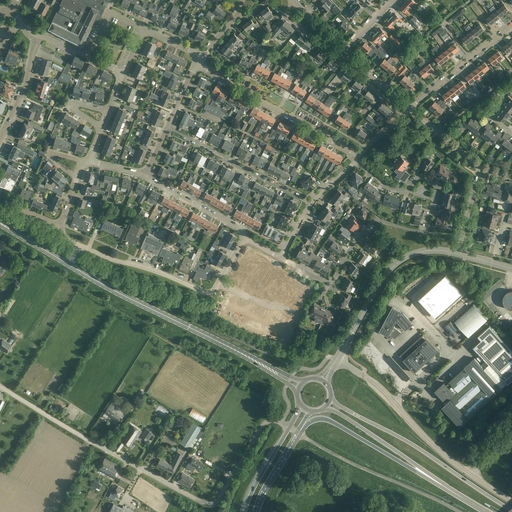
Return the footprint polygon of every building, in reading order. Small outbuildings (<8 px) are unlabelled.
[(43,0),(28,0),(26,6),(44,16),(49,6),(42,2),(43,0)] [(61,0),(47,30),(82,47),(86,39),(71,31),(81,9),(84,5),(73,0),(61,0)] [(73,0),(84,5),(81,9),(87,12),(83,18),(85,19),(83,23),(91,27),(94,29),(108,0),(73,0)] [(133,0),(131,6),(133,7),(131,11),(135,13),(136,12),(139,13),(141,7),(142,6),(136,3),(137,0),(133,0)] [(205,0),(194,0),(194,1),(192,0),(186,0),(183,4),(182,6),(183,7),(185,8),(186,9),(189,5),(189,4),(190,3),(195,6),(197,3),(202,6),(205,0)] [(319,5),(326,13),(330,8),(329,6),(332,3),(329,0),(320,0),(320,1),(321,3),(319,5)] [(141,7),(139,13),(145,16),(146,13),(149,15),(151,8),(154,4),(151,2),(149,7),(146,6),(148,2),(146,1),(145,4),(144,3),(142,7),(141,7)] [(356,6),(353,9),(358,14),(364,8),(357,2),(354,4),(356,6)] [(407,11),(410,8),(405,3),(400,8),(405,13),(408,16),(410,14),(407,11)] [(499,8),(504,14),(509,10),(503,3),(500,5),(502,7),(499,8)] [(212,13),(209,10),(205,16),(210,20),(214,14),(215,14),(216,13),(222,17),(225,12),(216,6),(212,13)] [(491,8),(499,18),(504,14),(499,8),(497,11),(493,6),(491,8)] [(267,20),(271,17),(269,15),(272,12),(268,7),(261,12),(258,15),(260,17),(263,15),(267,20)] [(351,7),(346,13),(353,19),(358,14),(353,9),(351,7)] [(149,15),(151,15),(149,18),(156,21),(159,15),(160,13),(162,9),(160,8),(158,11),(151,8),(149,15)] [(491,8),(489,9),(493,14),(490,16),(494,22),(499,18),(491,8)] [(87,12),(81,9),(71,31),(86,39),(91,27),(83,23),(85,19),(83,18),(87,12)] [(159,15),(156,21),(162,24),(163,22),(165,23),(169,15),(166,13),(166,15),(162,13),(164,10),(164,9),(162,9),(159,15)] [(167,26),(170,28),(169,29),(173,31),(174,29),(174,30),(175,27),(177,27),(179,23),(173,20),(174,17),(175,18),(177,13),(171,10),(169,15),(172,17),(170,19),(167,26)] [(395,13),(390,18),(395,23),(398,20),(401,23),(403,21),(400,18),(395,13)] [(420,17),(416,13),(408,21),(421,33),(422,33),(424,36),(425,34),(432,29),(428,25),(425,29),(418,22),(418,21),(417,20),(420,17)] [(345,18),(340,14),(337,17),(341,21),(337,25),(345,32),(349,28),(342,21),(345,18)] [(490,25),(494,22),(490,16),(488,18),(486,16),(484,18),(490,25)] [(192,19),(190,18),(188,21),(191,23),(188,29),(192,30),(195,24),(196,22),(196,21),(192,19)] [(393,26),(395,23),(390,18),(385,23),(390,28),(391,28),(394,31),(396,29),(393,26)] [(253,22),(251,19),(243,26),(246,31),(254,25),(255,27),(258,24),(256,21),(253,22)] [(289,24),(286,21),(285,22),(285,21),(283,23),(281,22),(272,32),(277,36),(280,32),(288,38),(291,35),(295,30),(289,24)] [(186,23),(183,22),(181,26),(180,27),(178,32),(186,35),(187,32),(188,31),(188,29),(185,27),(186,23)] [(477,26),(475,28),(479,34),(484,30),(478,22),(476,24),(477,26)] [(475,37),(479,34),(475,28),(472,30),(467,24),(466,26),(467,27),(475,37)] [(194,30),(192,35),(195,37),(202,41),(205,36),(200,33),(201,31),(202,31),(203,28),(199,25),(195,31),(194,30)] [(466,36),(470,41),(475,37),(467,27),(465,29),(468,33),(466,36)] [(376,33),(381,38),(383,35),(386,38),(388,36),(385,33),(380,28),(376,33)] [(392,35),(402,44),(405,41),(395,31),(392,35)] [(381,38),(376,33),(371,38),(376,43),(379,46),(381,44),(378,41),(381,38)] [(230,40),(238,47),(241,44),(240,44),(242,42),(240,40),(240,39),(235,35),(230,40)] [(302,45),(307,40),(301,35),(296,40),(302,45)] [(402,44),(392,35),(389,37),(393,42),(398,47),(401,43),(402,44)] [(465,45),(470,41),(466,36),(463,37),(462,35),(459,37),(465,45)] [(238,47),(230,40),(226,45),(231,50),(235,45),(238,47)] [(307,40),(302,45),(300,48),(297,51),(300,53),(302,51),(306,53),(308,50),(313,45),(307,40)] [(17,50),(15,42),(10,43),(11,45),(8,51),(9,51),(5,60),(11,63),(11,64),(12,64),(14,65),(18,55),(17,54),(17,50)] [(145,48),(153,51),(156,46),(148,42),(145,48)] [(372,49),(365,43),(361,47),(368,54),(372,49)] [(449,47),(454,54),(459,50),(454,44),(449,47)] [(511,49),(507,44),(502,48),(509,55),(511,53),(509,51),(511,49)] [(226,55),(231,50),(226,45),(221,50),(226,55)] [(375,48),(384,56),(386,52),(380,46),(377,49),(376,48),(375,48)] [(454,54),(449,47),(445,51),(450,57),(454,54)] [(150,57),(153,51),(145,48),(142,53),(150,57)] [(384,56),(375,48),(373,51),(380,57),(379,58),(381,59),(384,56)] [(164,57),(171,60),(173,54),(167,51),(164,57)] [(316,52),(313,55),(315,57),(314,58),(321,64),(323,62),(324,60),(327,57),(320,51),(318,54),(316,52)] [(440,55),(445,61),(450,57),(445,51),(440,55)] [(498,51),(493,55),(501,65),(498,61),(503,57),(498,51)] [(180,57),(173,54),(171,60),(177,63),(180,57)] [(390,64),(393,61),(397,56),(395,54),(391,58),(390,57),(387,61),(384,59),(380,64),(386,69),(390,64)] [(440,65),(445,61),(440,55),(435,59),(440,65)] [(499,67),(501,65),(493,55),(488,59),(493,65),(496,63),(499,67)] [(250,60),(242,56),(242,58),(239,64),(246,67),(247,66),(250,68),(252,69),(257,60),(254,59),(255,58),(251,57),(250,60)] [(75,57),(72,63),(81,68),(84,62),(75,57)] [(180,57),(177,63),(184,66),(186,60),(180,57)] [(51,61),(42,58),(38,73),(47,76),(47,75),(52,76),(55,77),(56,74),(53,73),(48,72),(51,61)] [(261,75),(268,60),(266,59),(263,63),(262,63),(261,66),(257,65),(254,71),(261,75)] [(268,60),(261,75),(267,78),(271,72),(266,69),(268,66),(271,61),(268,60)] [(329,67),(334,71),(338,66),(331,60),(327,65),(325,67),(327,69),(329,67)] [(386,69),(392,74),(396,69),(393,67),(396,64),(395,63),(393,61),(390,64),(386,69)] [(420,63),(429,74),(434,70),(429,64),(427,66),(425,63),(424,64),(422,61),(420,63)] [(484,62),(479,66),(482,70),(484,72),(489,68),(484,62)] [(65,67),(62,73),(67,74),(72,64),(68,63),(66,68),(65,67)] [(137,63),(135,69),(143,73),(146,67),(137,63)] [(429,74),(420,63),(418,64),(420,67),(420,68),(422,70),(419,72),(424,78),(429,74)] [(97,68),(89,64),(86,71),(94,75),(97,68)] [(407,69),(404,66),(397,74),(400,77),(407,69)] [(479,66),(475,70),(479,76),(484,72),(479,66)] [(271,80),(277,83),(282,72),(284,69),(282,68),(280,71),(279,71),(277,75),(275,73),(271,80)] [(140,79),(143,73),(135,69),(132,75),(132,76),(135,77),(136,77),(140,79)] [(352,77),(342,69),(337,74),(331,82),(324,90),(330,95),(342,80),(343,81),(344,80),(347,83),(352,77)] [(282,72),(277,83),(283,86),(286,79),(288,75),(290,72),(287,70),(285,74),(282,72)] [(475,70),(470,74),(475,80),(479,76),(475,70)] [(111,74),(103,71),(100,78),(107,82),(111,74)] [(167,77),(167,76),(172,78),(168,86),(174,89),(177,81),(176,81),(178,77),(165,71),(165,72),(162,75),(167,77)] [(508,74),(506,72),(503,74),(501,71),(497,74),(501,79),(505,76),(505,77),(508,74)] [(328,80),(331,82),(337,74),(334,72),(328,80)] [(67,74),(62,73),(58,80),(68,83),(71,76),(69,75),(67,74)] [(400,81),(404,85),(414,75),(411,73),(407,77),(405,76),(400,81)] [(470,84),(475,80),(470,74),(465,78),(470,84)] [(412,82),(417,77),(414,75),(404,85),(409,90),(414,84),(412,82)] [(36,86),(37,86),(37,87),(45,90),(47,90),(49,85),(49,86),(50,84),(49,83),(50,83),(53,84),(53,85),(57,86),(59,81),(48,78),(47,82),(41,80),(40,83),(38,83),(38,84),(37,84),(36,86)] [(210,86),(207,90),(210,92),(214,86),(215,84),(206,80),(201,78),(198,85),(203,87),(205,83),(210,86)] [(72,95),(80,97),(82,88),(84,84),(84,81),(79,79),(78,86),(75,85),(72,95)] [(292,82),(286,79),(283,86),(288,89),(292,82)] [(301,88),(297,95),(302,98),(307,92),(304,90),(307,86),(312,89),(315,85),(307,79),(301,88)] [(5,83),(0,81),(0,93),(4,96),(8,98),(11,92),(13,92),(14,90),(13,88),(8,85),(9,83),(6,81),(5,81),(5,83)] [(350,88),(356,93),(354,96),(357,98),(362,92),(360,90),(363,86),(356,81),(350,88)] [(456,84),(461,91),(466,87),(461,81),(456,84)] [(452,88),(456,94),(461,91),(456,84),(452,88)] [(98,86),(97,86),(95,85),(93,89),(93,91),(91,97),(95,97),(94,100),(102,102),(104,95),(96,93),(96,92),(97,92),(98,86)] [(210,105),(213,106),(214,105),(214,103),(215,101),(216,101),(219,95),(223,89),(216,85),(214,90),(213,91),(216,93),(211,102),(210,105)] [(292,91),(297,95),(301,88),(296,85),(292,91)] [(128,86),(125,92),(133,95),(136,89),(128,86)] [(161,89),(162,90),(159,96),(163,98),(168,101),(171,94),(166,92),(167,89),(162,86),(161,89)] [(44,93),(45,90),(37,87),(35,92),(37,92),(36,95),(42,97),(41,101),(48,103),(49,100),(45,99),(45,98),(46,98),(47,94),(44,93)] [(91,88),(90,89),(90,90),(82,88),(80,97),(88,99),(88,96),(91,97),(93,91),(93,89),(91,88)] [(209,94),(210,92),(207,90),(207,91),(205,90),(204,92),(196,88),(193,95),(198,97),(200,94),(203,95),(203,94),(206,96),(207,93),(209,94)] [(452,98),(456,94),(452,88),(447,92),(452,98)] [(228,93),(229,93),(223,89),(216,101),(219,103),(223,97),(227,99),(230,94),(228,93)] [(376,97),(368,91),(364,96),(372,102),(371,103),(374,105),(376,103),(373,100),(376,97)] [(131,101),(133,95),(125,92),(123,98),(131,101)] [(312,105),(318,95),(316,94),(315,95),(311,92),(310,95),(305,101),(312,105)] [(447,102),(452,98),(447,92),(442,96),(447,102)] [(159,96),(153,94),(155,95),(153,98),(161,101),(160,105),(161,105),(166,107),(168,101),(163,98),(159,96)] [(238,98),(232,94),(225,107),(228,108),(229,106),(233,108),(235,104),(238,98)] [(312,105),(317,108),(321,102),(319,101),(321,97),(318,95),(312,105)] [(330,95),(324,104),(321,102),(317,108),(322,112),(333,97),(330,95)] [(322,112),(328,116),(332,110),(329,108),(334,101),(333,100),(335,98),(333,97),(322,112)] [(241,107),(244,101),(238,98),(235,104),(241,107)] [(197,101),(192,99),(189,106),(194,108),(196,104),(202,107),(203,103),(197,100),(197,101)] [(434,112),(444,101),(442,100),(440,102),(439,101),(437,104),(435,102),(429,107),(434,112)] [(241,107),(240,110),(238,113),(235,118),(239,120),(245,109),(248,111),(251,105),(244,101),(241,107)] [(446,104),(444,101),(434,112),(439,116),(444,110),(442,108),(446,104)] [(380,116),(381,114),(387,107),(382,103),(380,106),(377,104),(372,110),(380,116)] [(510,113),(511,111),(511,107),(507,103),(505,107),(501,104),(500,106),(510,113)] [(27,111),(24,116),(29,118),(32,120),(37,122),(40,115),(43,108),(39,106),(35,104),(32,109),(31,108),(30,110),(29,110),(28,112),(27,111)] [(507,118),(510,113),(500,106),(499,107),(502,110),(500,113),(507,118)] [(248,122),(252,124),(252,123),(254,120),(256,117),(260,110),(254,107),(250,114),(253,116),(252,118),(251,117),(248,122)] [(386,119),(387,120),(389,118),(393,112),(387,107),(381,114),(386,119)] [(117,113),(117,114),(124,117),(127,111),(119,108),(117,113)] [(154,117),(160,119),(163,113),(157,110),(156,114),(146,110),(145,113),(148,114),(151,116),(154,117)] [(261,120),(265,113),(260,110),(256,117),(261,120)] [(183,119),(197,125),(201,117),(197,116),(195,120),(190,117),(191,115),(186,112),(183,119)] [(341,125),(345,120),(349,114),(346,112),(342,118),(339,115),(335,121),(341,125)] [(68,124),(72,118),(66,113),(62,120),(60,122),(67,127),(68,125),(68,124)] [(270,116),(265,113),(261,120),(263,121),(260,128),(263,130),(270,116)] [(503,123),(507,118),(500,113),(497,116),(494,114),(493,115),(503,123)] [(124,117),(117,114),(114,119),(122,122),(123,120),(124,117)] [(276,119),(270,116),(263,130),(266,131),(269,125),(272,126),(276,119)] [(154,117),(151,124),(157,126),(160,119),(154,117)] [(201,117),(197,125),(195,128),(199,130),(197,134),(201,137),(205,129),(201,128),(202,125),(203,126),(204,122),(205,119),(201,117)] [(75,128),(79,122),(72,118),(68,124),(75,128)] [(471,129),(477,120),(476,118),(474,121),(471,119),(469,120),(467,118),(460,124),(466,129),(468,127),(471,129)] [(122,122),(114,119),(112,125),(120,128),(122,122)] [(195,130),(195,128),(197,125),(183,119),(180,126),(185,128),(187,124),(193,127),(192,128),(195,130)] [(345,120),(341,125),(347,129),(351,124),(345,120)] [(477,120),(471,129),(473,131),(472,133),(477,137),(482,130),(479,128),(480,126),(478,124),(479,121),(477,120)] [(24,123),(21,130),(36,137),(31,135),(33,129),(43,133),(45,129),(29,121),(27,125),(24,123)] [(280,134),(286,125),(280,122),(275,131),(273,130),(269,137),(271,138),(273,135),(275,136),(277,133),(280,134)] [(212,130),(210,135),(212,136),(209,141),(214,143),(217,136),(214,134),(219,125),(216,123),(214,127),(212,130)] [(482,134),(488,139),(493,132),(489,130),(492,127),(487,123),(482,130),(483,129),(485,131),(482,134)] [(85,125),(81,132),(88,136),(92,130),(85,125)] [(118,134),(120,128),(112,125),(110,130),(118,134)] [(280,134),(278,138),(280,139),(282,136),(285,138),(283,142),(285,143),(288,138),(286,137),(291,128),(286,125),(280,134)] [(360,130),(357,128),(354,132),(357,134),(356,136),(363,140),(367,134),(363,131),(360,130)] [(143,135),(146,136),(152,138),(155,132),(149,129),(147,133),(138,129),(137,132),(139,133),(143,135)] [(205,129),(201,137),(206,139),(208,134),(210,135),(212,130),(211,130),(209,129),(208,131),(205,129)] [(269,136),(269,137),(273,130),(273,129),(270,134),(266,132),(262,139),(266,141),(269,136)] [(36,137),(21,130),(18,137),(25,140),(26,137),(30,138),(29,139),(35,141),(36,137)] [(293,147),(301,134),(295,131),(291,137),(297,141),(293,147)] [(217,136),(214,143),(218,145),(221,140),(223,141),(225,135),(219,132),(217,136)] [(488,139),(496,145),(503,135),(498,132),(496,135),(493,132),(488,139)] [(226,149),(232,139),(230,138),(229,138),(228,134),(226,133),(225,135),(223,141),(224,142),(222,147),(226,149)] [(496,145),(494,148),(497,144),(500,146),(504,149),(510,142),(507,140),(510,137),(505,133),(503,135),(496,145)] [(302,144),(306,137),(301,134),(293,147),(294,147),(295,148),(296,148),(299,142),(302,144)] [(63,141),(63,138),(56,136),(55,138),(53,146),(61,148),(63,141)] [(106,142),(113,145),(115,139),(108,136),(106,142)] [(149,145),(152,138),(146,136),(143,142),(149,145)] [(302,144),(307,147),(311,140),(306,137),(302,144)] [(64,138),(63,138),(63,141),(61,148),(68,150),(70,143),(63,141),(64,138)] [(240,143),(232,139),(226,149),(231,152),(234,147),(237,148),(240,143)] [(311,140),(307,147),(313,150),(317,143),(311,140)] [(391,145),(384,140),(380,145),(387,151),(391,145)] [(188,147),(173,141),(170,148),(175,150),(176,147),(182,150),(182,151),(185,153),(188,147)] [(113,145),(106,142),(103,147),(111,150),(113,145)] [(247,146),(242,143),(237,153),(237,154),(240,156),(244,158),(248,151),(249,149),(246,147),(247,146)] [(84,147),(77,145),(75,152),(82,154),(83,152),(86,153),(88,148),(84,147)] [(264,150),(271,153),(273,148),(267,145),(264,150)] [(317,152),(323,155),(327,149),(321,145),(317,152)] [(35,155),(36,153),(21,146),(19,149),(14,146),(9,156),(9,157),(8,159),(12,161),(14,159),(15,159),(16,155),(22,158),(24,153),(32,157),(33,154),(35,155)] [(109,156),(111,150),(103,147),(101,153),(109,156)] [(132,149),(131,152),(134,153),(137,154),(143,157),(146,151),(140,148),(139,152),(132,149)] [(251,155),(253,156),(257,148),(256,149),(255,149),(254,151),(255,152),(252,151),(251,153),(248,151),(249,149),(244,158),(249,161),(251,155)] [(257,148),(253,156),(255,157),(252,162),(257,165),(261,155),(260,157),(257,156),(260,149),(257,148)] [(323,155),(328,158),(332,152),(327,149),(323,155)] [(433,152),(430,149),(423,158),(426,160),(422,166),(428,171),(434,163),(430,160),(432,157),(430,156),(433,152)] [(332,152),(328,158),(333,161),(337,156),(337,155),(332,152)] [(197,166),(202,155),(198,153),(195,158),(192,156),(189,162),(193,165),(195,161),(198,163),(197,166)] [(140,164),(143,157),(137,154),(134,161),(140,164)] [(175,157),(167,154),(164,161),(173,165),(174,161),(180,163),(183,157),(181,156),(177,154),(175,157)] [(201,166),(204,168),(206,164),(204,163),(207,158),(202,155),(197,166),(201,168),(201,166)] [(268,159),(261,155),(257,165),(261,167),(264,162),(266,163),(268,159)] [(337,155),(337,156),(333,161),(339,165),(343,158),(337,155)] [(404,159),(401,156),(398,159),(397,158),(395,161),(396,161),(394,164),(397,166),(396,168),(397,168),(395,171),(398,173),(394,178),(398,181),(400,179),(404,182),(410,175),(405,171),(403,170),(406,166),(407,166),(409,163),(408,163),(409,162),(406,160),(406,161),(404,159)] [(203,170),(209,173),(211,169),(215,162),(211,159),(208,165),(206,164),(204,168),(203,170)] [(329,162),(327,161),(321,171),(323,172),(329,162)] [(52,167),(46,162),(42,167),(45,170),(43,173),(46,175),(44,176),(47,178),(49,176),(51,174),(48,172),(52,167)] [(218,163),(216,162),(215,162),(211,169),(214,170),(213,172),(217,174),(219,170),(217,169),(220,164),(219,164),(218,163)] [(267,170),(274,173),(276,167),(270,164),(267,170)] [(286,164),(280,176),(286,180),(289,174),(287,172),(288,169),(287,169),(289,166),(286,164)] [(16,177),(17,178),(20,171),(8,165),(3,176),(14,180),(16,177)] [(452,174),(440,165),(435,172),(442,177),(441,178),(445,181),(446,180),(449,182),(451,179),(454,181),(457,178),(453,175),(453,176),(452,175),(452,174)] [(169,166),(168,169),(162,167),(159,174),(167,177),(169,173),(171,174),(172,172),(176,174),(178,170),(173,168),(169,166)] [(219,170),(217,174),(220,176),(221,174),(224,175),(223,178),(228,168),(223,166),(221,171),(219,170)] [(283,171),(276,167),(274,173),(280,176),(283,171)] [(232,170),(228,168),(223,178),(231,182),(235,173),(232,171),(232,170)] [(55,183),(62,175),(57,171),(51,178),(54,180),(51,184),(46,182),(45,184),(44,187),(49,189),(52,191),(55,183)] [(88,173),(87,173),(85,180),(88,180),(87,183),(92,185),(93,182),(91,181),(94,174),(91,174),(92,173),(89,172),(88,173)] [(352,186),(358,191),(364,182),(361,180),(362,178),(356,173),(351,180),(353,181),(352,183),(352,185),(352,186)] [(235,178),(232,184),(240,188),(245,177),(245,175),(242,174),(241,175),(238,180),(235,178)] [(67,180),(62,175),(55,183),(52,191),(62,195),(63,192),(60,190),(62,186),(67,180)] [(108,192),(111,177),(104,175),(103,181),(108,183),(108,186),(107,186),(107,189),(105,189),(105,191),(108,192)] [(12,184),(14,180),(3,176),(0,182),(0,186),(11,191),(14,185),(12,184)] [(306,180),(311,185),(315,180),(311,176),(306,180)] [(118,178),(111,177),(108,192),(108,193),(111,193),(112,190),(115,191),(115,194),(117,195),(118,190),(120,182),(118,181),(118,178)] [(245,177),(240,188),(245,190),(242,196),(245,197),(245,196),(248,191),(250,186),(247,185),(250,179),(245,177)] [(190,184),(186,190),(193,193),(196,187),(192,185),(196,179),(193,178),(191,181),(190,184)] [(122,182),(120,182),(118,190),(125,191),(126,189),(129,189),(130,181),(123,179),(122,182)] [(186,190),(190,184),(187,182),(183,180),(180,186),(186,190)] [(311,185),(306,180),(302,185),(306,190),(311,185)] [(29,183),(25,181),(22,189),(20,195),(27,199),(29,196),(31,197),(34,190),(28,188),(27,191),(25,190),(29,183)] [(259,191),(262,185),(256,182),(253,188),(259,191)] [(358,191),(362,194),(365,191),(368,194),(373,187),(368,182),(366,184),(364,182),(358,191)] [(145,187),(138,183),(134,191),(140,195),(145,187)] [(193,193),(199,196),(202,191),(203,191),(207,185),(203,183),(199,189),(196,187),(193,193)] [(492,195),(495,185),(492,184),(492,185),(488,184),(487,187),(485,186),(482,195),(488,197),(488,194),(492,195)] [(82,189),(81,192),(81,193),(82,193),(88,195),(92,196),(94,189),(98,190),(99,187),(98,186),(96,186),(92,185),(91,187),(83,185),(82,189)] [(265,195),(268,189),(262,185),(259,191),(265,195)] [(497,185),(495,185),(492,195),(495,196),(495,199),(500,200),(502,191),(499,190),(500,188),(496,187),(497,185)] [(345,191),(353,197),(356,193),(355,192),(348,187),(345,191)] [(379,191),(373,187),(368,194),(371,196),(369,198),(375,203),(379,201),(381,196),(377,193),(379,191)] [(443,195),(442,198),(453,200),(454,195),(457,196),(458,191),(449,188),(448,192),(445,191),(444,195),(443,195)] [(203,199),(210,202),(216,190),(214,189),(210,195),(207,193),(203,199)] [(268,189),(265,195),(272,198),(275,192),(268,189)] [(511,191),(505,189),(503,199),(507,200),(506,202),(511,203),(511,200),(511,195),(511,191)] [(159,194),(152,190),(149,196),(149,197),(147,200),(155,205),(157,201),(156,200),(159,194)] [(335,195),(341,200),(344,202),(345,203),(346,201),(346,200),(345,199),(347,197),(349,194),(343,190),(341,192),(339,190),(337,193),(335,195)] [(147,194),(144,192),(138,202),(141,204),(147,194)] [(61,198),(56,195),(52,205),(51,206),(57,208),(61,198)] [(341,200),(335,195),(331,201),(334,203),(332,205),(334,207),(333,207),(337,210),(339,207),(338,205),(341,200)] [(400,199),(385,195),(383,204),(397,208),(400,199)] [(157,214),(161,217),(164,212),(165,209),(167,206),(170,200),(164,197),(161,201),(160,202),(164,204),(162,207),(161,207),(157,214)] [(216,206),(219,200),(213,197),(210,202),(216,206)] [(86,209),(88,201),(89,201),(86,200),(79,198),(77,206),(83,208),(86,209)] [(453,200),(442,198),(441,201),(443,201),(442,205),(445,206),(444,210),(452,212),(454,207),(451,206),(453,200)] [(31,205),(45,211),(51,214),(52,211),(55,212),(57,208),(51,206),(52,205),(48,203),(46,205),(36,201),(37,200),(34,199),(31,205)] [(170,200),(167,206),(173,209),(176,203),(170,200)] [(219,200),(216,206),(222,209),(226,204),(219,200)] [(286,205),(293,208),(296,202),(291,200),(289,203),(286,201),(284,204),(286,205)] [(365,206),(361,203),(357,200),(356,200),(354,202),(359,205),(357,208),(361,210),(358,213),(359,217),(364,220),(370,213),(365,210),(367,207),(365,206)] [(240,219),(249,202),(246,201),(244,206),(244,205),(240,211),(237,209),(233,215),(240,219)] [(249,202),(240,219),(246,222),(249,216),(246,214),(247,213),(248,213),(252,204),(249,202)] [(408,212),(416,214),(415,219),(420,221),(422,217),(419,216),(421,206),(409,203),(405,202),(403,213),(407,214),(408,212)] [(179,213),(183,207),(176,203),(173,209),(177,211),(173,218),(176,219),(179,213)] [(226,204),(223,209),(229,213),(232,207),(226,204)] [(286,205),(283,210),(290,214),(293,208),(286,205)] [(322,211),(330,217),(332,215),(335,216),(338,211),(342,214),(338,211),(337,210),(333,207),(331,210),(326,206),(322,211)] [(144,209),(140,207),(137,212),(141,214),(143,216),(145,212),(143,211),(144,209)] [(189,210),(183,207),(179,213),(186,216),(189,210)] [(489,220),(497,222),(499,215),(492,213),(493,210),(492,210),(488,209),(487,209),(485,214),(490,216),(489,220)] [(81,213),(75,211),(73,216),(75,216),(72,222),(71,225),(78,228),(86,232),(88,226),(91,228),(94,221),(86,217),(84,221),(79,218),(81,213)] [(330,217),(322,211),(319,216),(324,220),(322,223),(326,226),(327,227),(331,222),(328,220),(330,217)] [(193,212),(189,218),(196,222),(199,216),(193,212)] [(252,226),(256,220),(257,217),(259,214),(256,212),(253,218),(249,216),(246,222),(252,226)] [(348,212),(344,218),(351,222),(348,226),(355,232),(360,225),(357,223),(359,220),(348,212)] [(444,213),(442,213),(440,219),(437,219),(435,226),(444,228),(446,223),(447,224),(449,215),(444,213)] [(278,216),(277,219),(286,224),(289,218),(283,215),(282,218),(278,216)] [(194,224),(192,228),(195,229),(197,226),(201,228),(202,225),(205,219),(199,216),(196,222),(194,224)] [(260,219),(257,217),(256,220),(252,226),(259,229),(262,223),(258,221),(260,219)] [(212,223),(205,219),(202,225),(201,228),(200,228),(201,228),(202,225),(208,229),(212,223)] [(286,224),(277,219),(275,222),(279,224),(277,227),(278,227),(283,230),(286,224)] [(123,229),(104,220),(100,228),(119,237),(123,229)] [(497,222),(489,220),(488,224),(483,222),(483,224),(482,228),(488,230),(489,227),(495,229),(496,224),(497,222)] [(311,229),(319,234),(322,228),(324,229),(326,226),(322,223),(320,221),(317,225),(314,223),(311,229)] [(218,226),(212,223),(208,229),(215,232),(218,226)] [(140,227),(132,224),(128,233),(125,239),(128,241),(128,240),(136,244),(139,238),(135,236),(140,227)] [(275,231),(266,226),(264,231),(266,232),(266,234),(267,234),(268,235),(271,236),(271,235),(272,235),(271,236),(278,240),(281,233),(275,230),(275,231)] [(351,233),(342,226),(339,231),(338,232),(340,234),(338,237),(347,244),(350,239),(348,237),(351,233)] [(319,234),(311,229),(308,235),(310,236),(308,239),(313,242),(317,244),(318,241),(316,239),(319,234)] [(489,231),(482,229),(480,236),(483,236),(482,242),(486,243),(487,242),(491,243),(493,235),(491,235),(492,232),(489,231)] [(227,236),(225,235),(224,238),(226,239),(232,242),(235,236),(230,233),(227,236)] [(146,236),(142,243),(147,245),(146,249),(155,253),(156,252),(158,253),(164,241),(160,239),(159,242),(148,237),(146,236)] [(308,239),(304,237),(306,238),(303,243),(310,246),(313,242),(308,239)] [(232,242),(226,239),(222,245),(228,249),(232,242)] [(375,244),(369,240),(364,247),(372,253),(376,248),(380,251),(383,247),(376,242),(375,244)] [(343,248),(334,242),(329,249),(337,255),(343,248)] [(302,261),(305,256),(306,254),(308,251),(304,249),(301,247),(296,257),(302,261)] [(162,248),(159,255),(164,257),(162,261),(172,265),(173,262),(177,264),(181,255),(177,253),(176,254),(164,249),(162,248)] [(220,251),(216,257),(222,260),(225,254),(220,251)] [(306,254),(305,256),(302,261),(308,264),(311,259),(313,261),(316,255),(312,253),(311,253),(308,251),(306,254)] [(369,255),(364,251),(363,253),(361,252),(355,259),(360,262),(362,264),(368,256),(369,255)] [(206,255),(210,257),(215,260),(213,263),(218,267),(222,260),(216,257),(212,255),(208,252),(206,255)] [(181,264),(179,269),(188,273),(189,269),(190,269),(191,268),(194,269),(194,270),(197,264),(198,262),(198,261),(200,256),(196,254),(193,260),(185,257),(181,264)] [(313,261),(316,262),(314,267),(319,270),(324,263),(325,260),(326,259),(323,257),(322,259),(316,255),(313,261)] [(324,263),(319,270),(326,274),(331,264),(329,262),(325,260),(324,263)] [(356,266),(352,263),(347,270),(350,272),(350,273),(356,277),(363,268),(358,264),(356,266)] [(204,270),(198,268),(195,274),(193,279),(197,281),(200,276),(200,274),(203,276),(202,277),(211,281),(212,277),(213,278),(213,277),(213,276),(214,274),(216,270),(207,265),(204,270)] [(423,295),(419,299),(436,318),(463,294),(446,275),(423,295)] [(355,282),(346,277),(346,278),(347,278),(342,288),(350,292),(355,282)] [(503,299),(502,301),(503,302),(503,303),(503,304),(504,305),(505,306),(505,307),(506,308),(507,308),(508,309),(509,309),(511,310),(511,290),(511,291),(509,291),(508,291),(508,292),(507,292),(506,293),(505,293),(505,294),(504,295),(504,296),(503,297),(503,298),(503,299)] [(349,294),(346,293),(344,296),(342,295),(338,304),(345,308),(348,301),(349,302),(352,296),(349,294)] [(214,307),(220,310),(224,299),(218,297),(214,307)] [(220,310),(226,312),(230,302),(224,299),(220,310)] [(226,312),(231,315),(236,304),(230,302),(226,312)] [(489,318),(475,303),(473,305),(454,322),(455,322),(453,324),(450,322),(444,327),(451,335),(457,329),(455,327),(457,325),(468,337),(487,320),(489,318)] [(231,315),(237,317),(242,307),(236,304),(231,315)] [(321,323),(323,319),(326,314),(324,313),(326,310),(325,311),(321,309),(322,308),(314,305),(309,314),(317,318),(315,320),(321,323)] [(237,317),(243,320),(248,309),(242,307),(237,317)] [(402,312),(392,307),(379,331),(388,336),(389,335),(391,336),(389,338),(391,339),(392,337),(394,339),(401,333),(393,327),(396,321),(405,330),(413,323),(404,313),(402,314),(401,313),(402,312)] [(243,320),(249,322),(253,312),(248,309),(243,320)] [(334,314),(326,310),(324,313),(326,314),(323,319),(335,325),(343,312),(336,309),(334,314)] [(259,314),(253,312),(249,322),(255,325),(255,324),(259,314)] [(255,324),(261,326),(265,316),(259,313),(259,314),(255,324)] [(261,326),(266,329),(271,318),(265,316),(261,326)] [(266,329),(272,331),(277,321),(271,318),(266,329)] [(272,331),(278,334),(283,323),(277,321),(272,331)] [(278,334),(284,336),(288,326),(283,323),(278,334)] [(288,326),(284,336),(290,339),(294,328),(288,326)] [(434,391),(443,400),(443,399),(445,397),(448,401),(442,407),(440,405),(440,406),(460,428),(503,389),(502,388),(506,384),(507,385),(511,380),(511,350),(489,326),(477,337),(481,340),(479,341),(472,347),(477,352),(485,361),(481,365),(474,358),(464,368),(449,382),(446,386),(444,384),(444,382),(434,391)] [(426,338),(425,339),(422,336),(423,335),(399,356),(400,357),(401,356),(404,359),(403,360),(414,373),(438,351),(426,338)] [(0,343),(0,349),(7,353),(11,346),(2,340),(0,343)] [(117,399),(114,397),(110,401),(111,402),(104,413),(102,416),(107,419),(108,416),(117,422),(120,418),(112,412),(116,405),(119,401),(116,400),(117,399)] [(206,416),(192,408),(188,416),(202,423),(206,416)] [(201,428),(192,423),(180,443),(188,449),(189,448),(191,450),(203,430),(201,428)] [(131,424),(123,434),(134,441),(135,439),(136,439),(142,431),(131,424)] [(152,433),(146,429),(140,437),(147,441),(152,433)] [(130,447),(134,441),(123,434),(119,440),(118,439),(112,448),(118,452),(124,443),(130,447)] [(183,454),(177,451),(170,466),(167,465),(168,463),(160,459),(157,466),(165,470),(166,468),(169,470),(174,472),(183,454)] [(192,457),(188,463),(197,468),(200,463),(200,462),(192,457)] [(120,467),(105,458),(102,462),(98,470),(114,478),(118,471),(120,467)] [(133,476),(125,472),(123,476),(130,480),(133,476)] [(195,480),(182,473),(177,481),(190,488),(195,480)] [(103,484),(94,480),(91,485),(99,490),(103,484)] [(121,494),(123,490),(117,487),(116,489),(114,494),(113,496),(118,499),(120,495),(121,493),(121,494)] [(122,508),(113,503),(108,511),(135,511),(123,506),(122,508)]
